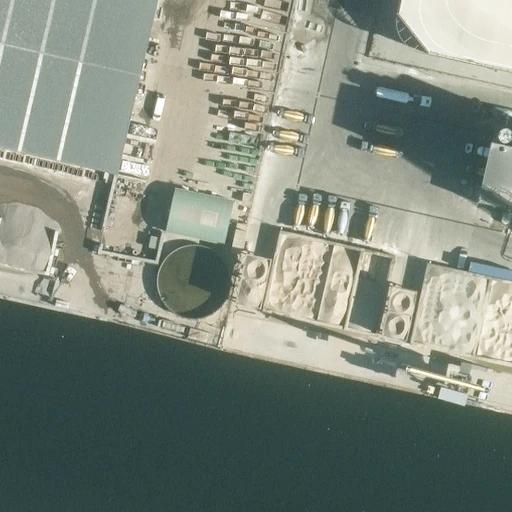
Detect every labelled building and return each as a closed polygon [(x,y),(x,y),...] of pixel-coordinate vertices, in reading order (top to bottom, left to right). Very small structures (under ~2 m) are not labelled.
[(0,0),(0,147),(2,148),(118,174),(158,0),(0,0)] [(511,126),(495,123),(477,203),(511,210),(511,126)] [(176,190),(166,234),(224,247),(234,203),(176,190)] [(196,322),(207,318),(217,311),(224,302),(228,291),(228,279),(224,268),(218,258),(208,251),(197,247),(185,247),(174,251),(164,258),(157,267),(154,278),(153,290),(157,301),(164,311),(173,318),(184,321),(196,322)] [(213,335),(187,329),(185,337),(211,343),(213,335)]
